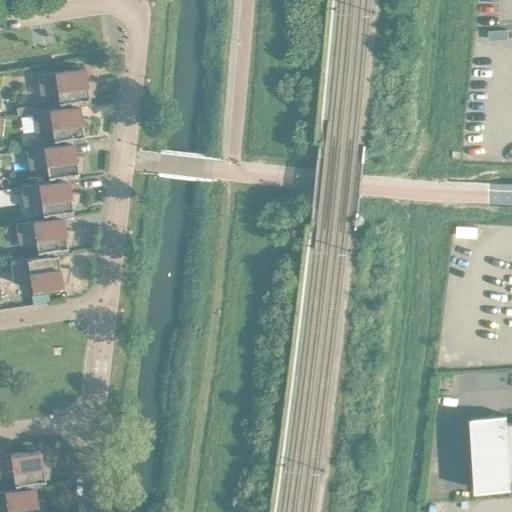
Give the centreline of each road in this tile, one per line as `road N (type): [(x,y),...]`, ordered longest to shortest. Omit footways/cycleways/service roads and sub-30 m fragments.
road 1 (residential): [(103,302),(129,6)]
road 2 (residential): [(0,20),(129,6)]
